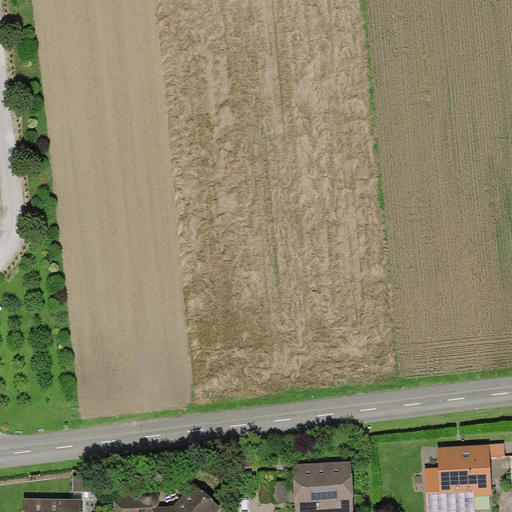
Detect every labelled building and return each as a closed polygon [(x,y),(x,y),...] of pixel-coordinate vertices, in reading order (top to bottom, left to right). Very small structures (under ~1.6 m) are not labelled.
[(496,511),(495,492),(491,492),(490,459),(505,458),(505,445),(488,445),(437,448),(438,469),(426,470),(427,511),(496,511)] [(295,511),(354,511),(352,462),(292,465),(293,483),(276,484),(275,473),(258,473),(259,504),(295,502),(295,511)] [(74,476),(73,491),(96,492),(97,477),(74,476)] [(216,511),(220,508),(195,484),(174,507),(159,507),(160,504),(161,501),(161,498),(161,496),(159,494),(158,492),(154,490),(151,490),(148,491),(145,492),(143,493),(141,495),(116,496),(116,511),(216,511)] [(82,511),(83,500),(25,500),(24,511),(82,511)]
